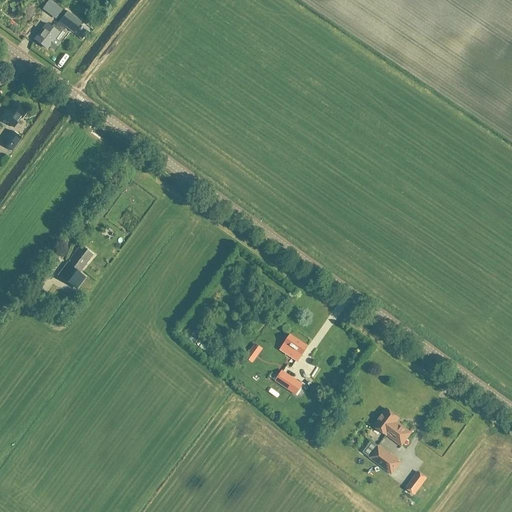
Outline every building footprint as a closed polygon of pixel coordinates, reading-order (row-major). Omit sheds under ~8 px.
[(52,0),(48,0),(43,7),(51,13),(58,3),(52,0)] [(82,22),(68,11),(59,22),(66,27),(74,33),(82,22)] [(66,27),(59,22),(54,29),(47,24),(40,33),(42,34),(37,41),(47,48),(49,45),(55,49),(60,43),(54,38),(59,32),(62,28),(64,29),(66,27)] [(83,25),(76,34),(82,39),(89,30),(83,25)] [(21,117),(22,118),(27,111),(13,101),(1,118),(14,127),(21,117)] [(13,151),(22,138),(13,131),(3,144),(13,151)] [(75,279),(79,273),(94,255),(81,245),(67,264),(68,264),(63,271),(74,279),(75,280),(75,279)] [(297,361),(307,346),(290,335),(280,350),(297,361)] [(302,384),(282,371),(275,381),(295,394),(302,384)] [(387,409),(374,425),(386,435),(387,434),(402,445),(411,433),(398,424),(398,425),(395,423),(399,418),(398,417),(397,415),(394,412),(392,412),(387,409)] [(391,474),(400,463),(378,446),(369,457),(391,474)] [(427,478),(419,472),(406,488),(415,494),(427,478)]
